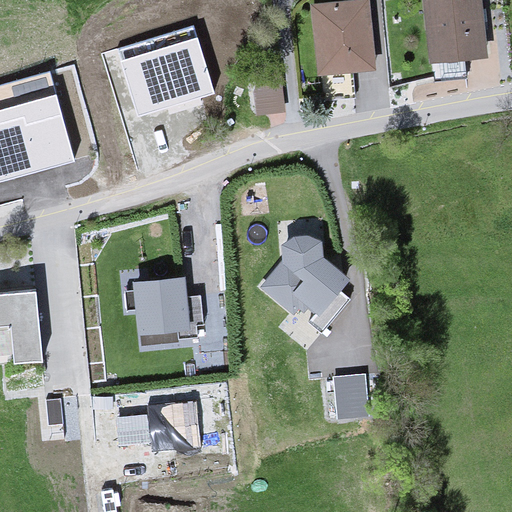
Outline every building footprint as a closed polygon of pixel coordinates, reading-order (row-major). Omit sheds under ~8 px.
[(480,0),(420,0),(424,62),(484,58),(480,0)] [(317,73),(372,68),(366,1),(311,5),(317,73)] [(256,111),(280,108),(277,77),(253,79),(256,111)] [(285,261),(263,287),(297,314),(307,302),(317,311),(346,276),(323,257),(321,239),(309,234),(295,235),(285,242),(285,261)] [(183,276),(137,282),(143,329),(189,323),(183,276)] [(31,289),(0,291),(0,322),(12,322),(16,360),(38,358),(31,289)] [(369,368),(335,370),(337,413),(371,411),(369,368)] [(150,409),(118,410),(119,439),(151,437),(150,409)]
